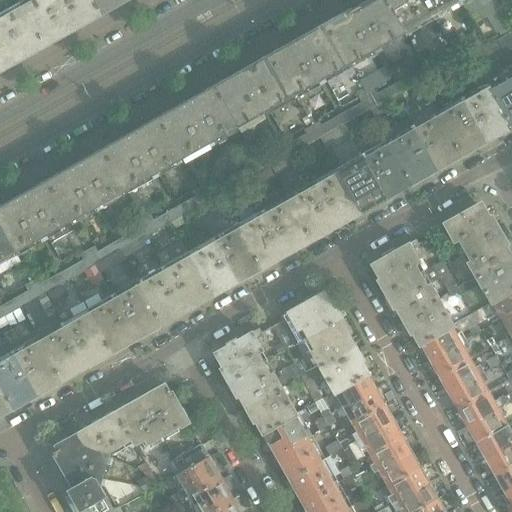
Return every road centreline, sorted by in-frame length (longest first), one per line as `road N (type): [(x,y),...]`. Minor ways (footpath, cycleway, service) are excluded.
road 1 (tertiary): [(0,161),(286,0)]
road 2 (residential): [(334,255),(480,511)]
road 3 (tertiary): [(204,0),(0,115)]
road 4 (residential): [(7,438),(178,343)]
road 5 (residential): [(272,511),(178,343)]
road 6 (residential): [(334,255),(491,166)]
road 7 (residential): [(178,343),(334,255)]
